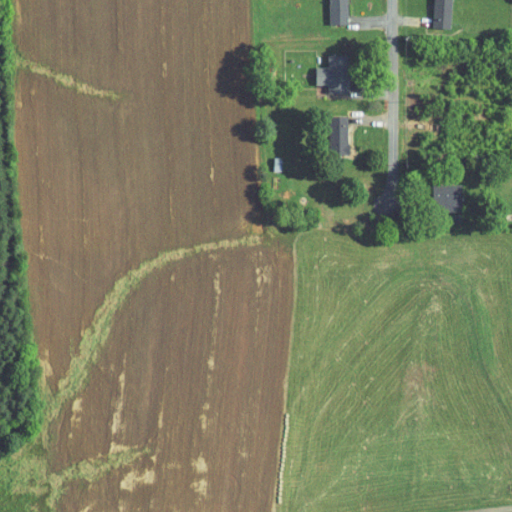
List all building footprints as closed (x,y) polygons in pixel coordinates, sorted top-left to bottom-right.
[(318,0),(319,18),(338,18),(337,0),(318,0)] [(441,0),(422,0),(422,22),(440,23),(441,0)] [(317,79),(316,87),(338,88),(339,50),(317,49),(317,61),(305,61),(304,79),(317,79)] [(337,110),(319,111),(321,150),(339,149),(337,110)] [(420,179),(421,205),(451,205),(451,178),(420,179)]
